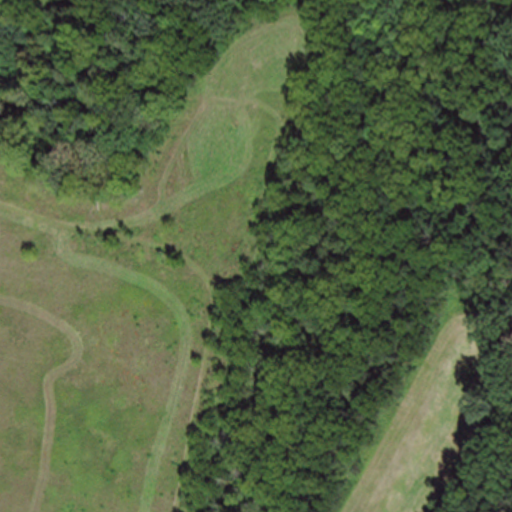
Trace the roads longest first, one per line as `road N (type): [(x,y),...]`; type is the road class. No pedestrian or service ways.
road 1 (track): [(105,234),(155,188),(241,51),(267,26),(292,23),(302,36),(273,209),(257,254),(211,323),(175,511)]
road 2 (track): [(0,207),(56,229),(164,249),(195,264),(224,299)]
